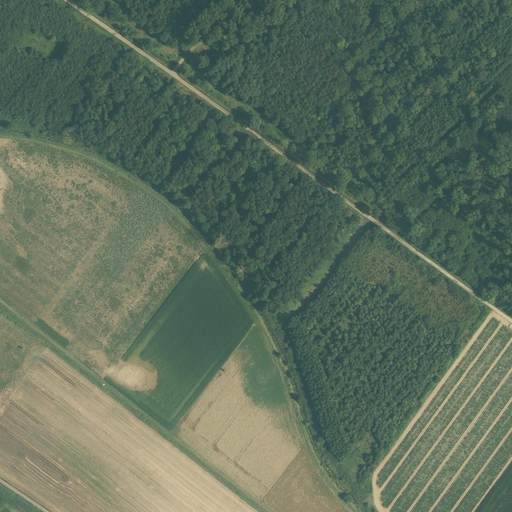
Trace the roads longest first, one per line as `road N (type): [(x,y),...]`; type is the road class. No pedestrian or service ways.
road 1 (track): [(174,76),(511,322)]
road 2 (track): [(265,511),(0,301)]
road 3 (track): [(351,511),(324,483),(270,345),(213,255)]
road 4 (track): [(285,0),(198,44),(174,76),(63,0)]
road 5 (track): [(0,138),(61,148),(118,172),(180,216),(213,255)]
